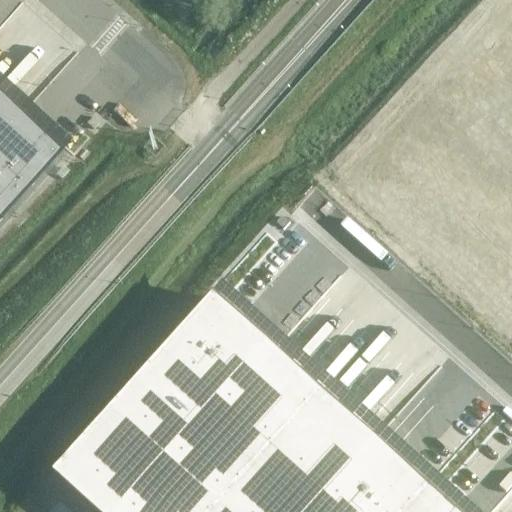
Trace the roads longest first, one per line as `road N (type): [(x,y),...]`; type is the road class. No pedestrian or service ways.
road 1 (unclassified): [(511,384),(313,204)]
road 2 (track): [(0,294),(112,180),(166,160),(199,124)]
